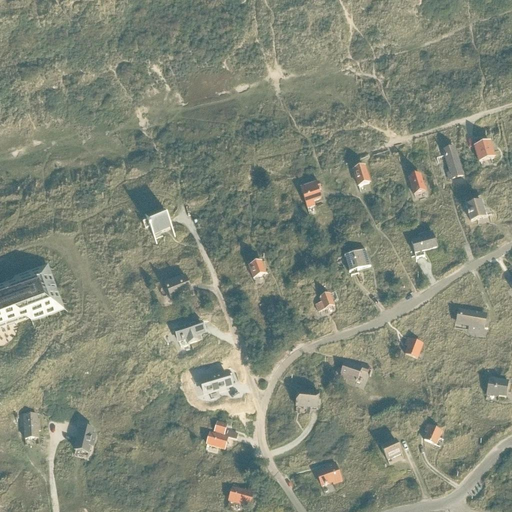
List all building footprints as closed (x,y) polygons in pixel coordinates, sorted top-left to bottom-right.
[(494,159),(489,143),(474,148),(479,164),(494,159)] [(462,177),(454,149),(443,153),(450,174),(447,175),(449,181),(462,177)] [(364,168),(353,172),(359,188),(369,185),(364,168)] [(420,176),(409,179),(414,197),(425,194),(420,176)] [(316,185),(316,184),(300,189),(307,210),(315,208),(313,203),(321,200),(318,192),(321,191),(319,185),(316,185)] [(486,219),(481,203),(466,207),(471,223),(486,219)] [(165,212),(150,218),(157,236),(172,230),(165,212)] [(424,257),(423,253),(436,249),(432,233),(418,237),(419,241),(411,243),(416,260),(424,257)] [(365,251),(344,258),(349,274),(370,268),(365,251)] [(249,268),(253,280),(266,276),(262,263),(249,268)] [(0,330),(58,309),(45,273),(17,283),(18,288),(0,294),(0,330)] [(165,286),(170,301),(191,293),(185,278),(165,286)] [(316,307),(318,314),(334,308),(329,296),(319,300),(321,305),(316,307)] [(486,317),(457,312),(455,323),(465,324),(464,332),(482,335),(486,317)] [(201,324),(174,333),(178,343),(180,348),(200,341),(198,336),(203,334),(201,329),(202,329),(201,324)] [(405,356),(417,361),(422,346),(407,341),(405,347),(408,348),(405,356)] [(361,365),(360,369),(345,364),(340,378),(356,384),(361,372),(367,375),(370,368),(361,365)] [(228,376),(201,384),(205,397),(219,393),(220,394),(220,395),(226,393),(226,392),(225,389),(231,387),(230,383),(228,376)] [(489,380),(486,397),(498,399),(499,398),(506,399),(508,383),(489,380)] [(317,410),(319,395),(298,392),(296,408),(317,410)] [(23,417),(25,441),(38,440),(38,433),(40,433),(40,421),(37,421),(37,416),(23,417)] [(228,440),(236,443),(238,436),(228,433),(227,437),(224,436),(227,426),(217,424),(214,433),(216,434),(215,436),(210,435),(207,446),(225,451),(228,440)] [(424,442),(436,447),(442,433),(427,427),(424,433),(427,434),(424,442)] [(81,429),(75,452),(88,455),(90,448),(92,449),(95,438),(93,437),(94,432),(81,429)] [(402,455),(395,440),(381,447),(387,461),(402,455)] [(325,468),(326,471),(317,474),(322,488),(333,484),(334,486),(342,483),(335,465),(325,468)] [(233,488),(233,490),(232,490),(229,503),(249,509),(254,492),(249,490),(248,494),(237,491),(237,489),(233,488)]
